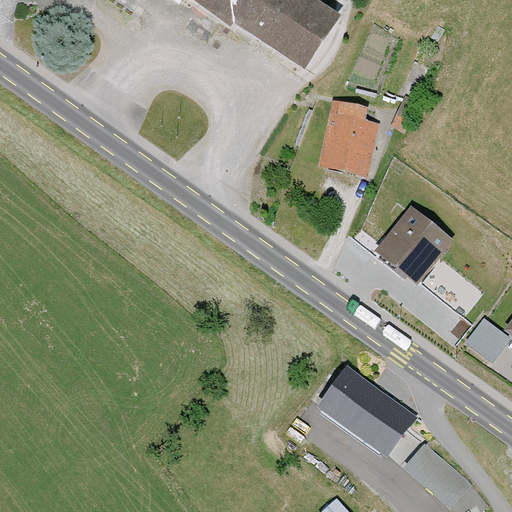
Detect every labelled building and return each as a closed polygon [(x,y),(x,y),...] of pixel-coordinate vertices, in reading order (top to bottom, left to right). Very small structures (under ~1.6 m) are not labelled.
[(192,0),(239,30),(308,76),(346,19),(317,0),(192,0)] [(407,132),(417,102),(404,98),(394,128),(407,132)] [(324,163),(373,170),(382,107),(333,100),(324,163)] [(381,252),(421,283),(455,238),(415,208),(381,252)] [(465,340),(494,361),(511,336),(511,335),(483,314),(465,340)] [(318,410),(390,458),(417,419),(345,370),(318,410)] [(406,464),(450,506),(472,483),(428,441),(406,464)] [(352,511),(336,495),(317,511),(352,511)]
